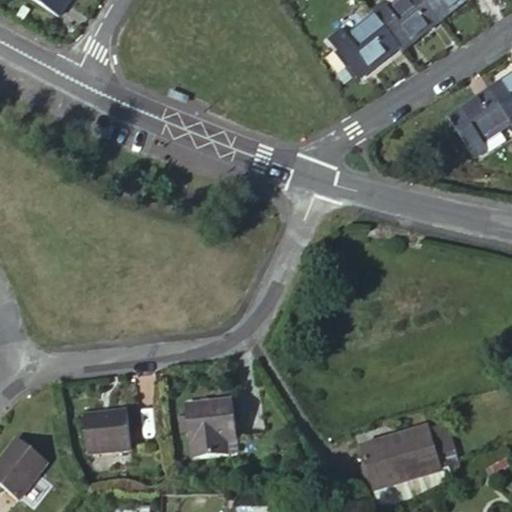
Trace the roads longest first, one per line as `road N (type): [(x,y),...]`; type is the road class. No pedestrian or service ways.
road 1 (residential): [(305,173),(247,326),(225,339),(6,361)]
road 2 (residential): [(511,25),(321,144),(305,173)]
road 3 (residential): [(305,173),(81,83)]
road 4 (residential): [(511,227),(305,173)]
